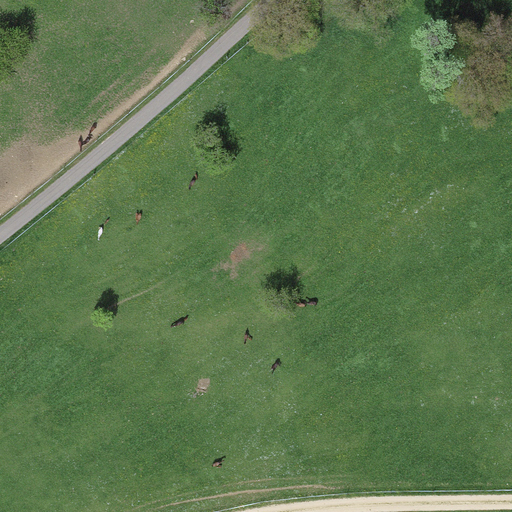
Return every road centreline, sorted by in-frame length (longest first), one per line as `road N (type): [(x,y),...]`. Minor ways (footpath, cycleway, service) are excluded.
road 1 (unclassified): [(0,234),(271,0)]
road 2 (track): [(511,503),(300,511)]
